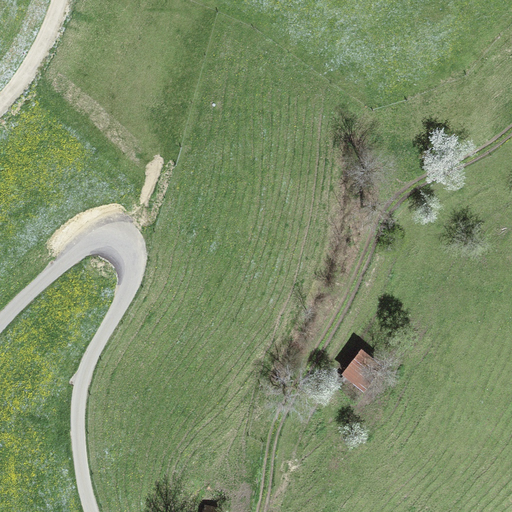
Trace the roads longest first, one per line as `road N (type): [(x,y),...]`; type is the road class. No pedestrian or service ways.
road 1 (track): [(262,511),(279,420),(391,204),(511,135)]
road 2 (unclassified): [(0,323),(91,243),(116,238),(132,252),(130,281),(78,399),(91,511)]
road 3 (track): [(0,113),(36,74),(69,0)]
